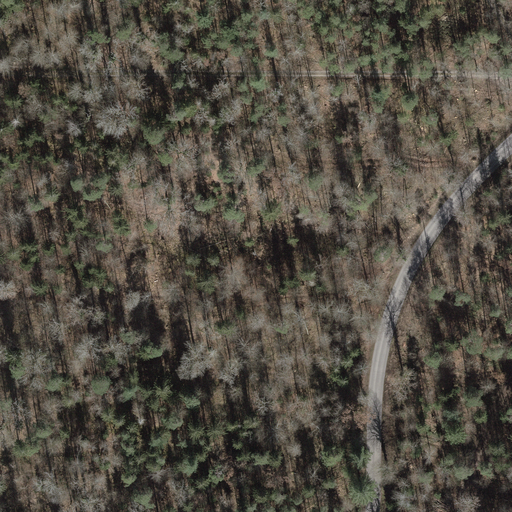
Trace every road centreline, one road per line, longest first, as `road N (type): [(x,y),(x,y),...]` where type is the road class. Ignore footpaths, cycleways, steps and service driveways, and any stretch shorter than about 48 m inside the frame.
road 1 (track): [(0,72),(511,73)]
road 2 (tertiary): [(372,511),(389,318),(428,236),(511,143)]
road 3 (track): [(460,511),(511,381)]
